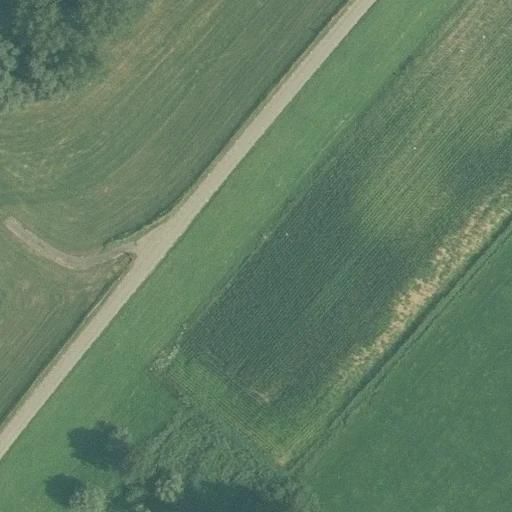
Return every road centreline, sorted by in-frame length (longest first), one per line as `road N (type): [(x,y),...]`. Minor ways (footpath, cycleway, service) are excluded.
road 1 (unclassified): [(0,459),(221,171),(368,0)]
road 2 (track): [(0,214),(70,266),(147,243),(157,251)]
